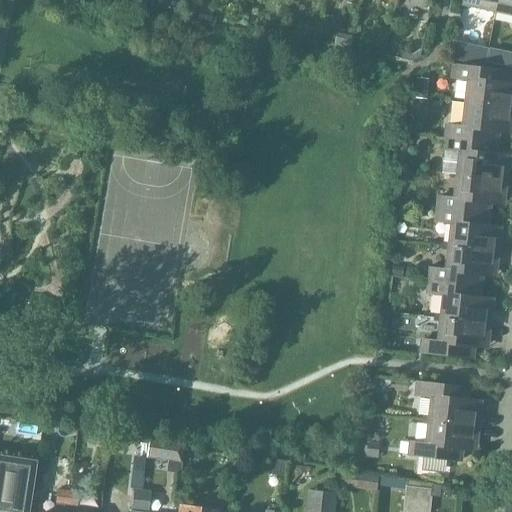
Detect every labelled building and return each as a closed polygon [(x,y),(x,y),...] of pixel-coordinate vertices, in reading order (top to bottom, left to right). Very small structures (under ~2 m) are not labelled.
[(461,0),(461,6),(495,13),(497,0),(461,0)] [(511,0),(497,0),(495,13),(511,16),(511,0)] [(472,47),(468,63),(484,66),(488,51),(472,47)] [(490,50),(487,63),(502,66),(505,53),(490,50)] [(458,100),(458,103),(511,109),(511,96),(510,97),(511,85),(502,84),(504,72),(453,66),(452,79),(468,81),(466,100),(458,100)] [(447,126),(445,138),(496,144),(497,133),(506,134),(507,122),(511,122),(511,116),(511,109),(458,103),(457,107),(465,108),(462,127),(447,126)] [(450,171),(450,175),(505,181),(506,169),(502,168),(503,156),(494,155),(496,144),(445,138),(444,151),(460,152),(457,172),(450,171)] [(503,194),(505,181),(450,175),(449,179),(456,180),(454,199),(438,197),(437,210),(487,216),(489,204),(498,205),(499,193),(503,194)] [(486,227),(487,216),(437,210),(435,222),(451,224),(449,244),(442,243),(441,247),(496,253),(498,240),(494,240),(495,228),(486,227)] [(430,269),(429,281),(479,287),(480,276),(490,277),(491,265),(495,265),(496,253),(441,247),(441,250),(448,251),(446,271),(430,269)] [(434,314),(433,318),(488,324),(490,312),(486,311),(487,299),(478,298),(479,287),(429,281),(427,294),(443,296),(441,315),(434,314)] [(488,324),(433,318),(433,322),(440,323),(438,342),(422,340),(420,353),(471,359),(472,347),(481,348),(483,336),(487,337),(488,324)] [(422,417),(421,421),(476,427),(478,414),(474,414),(475,402),(466,401),(467,389),(417,383),(415,396),(431,398),(429,418),(422,417)] [(4,406),(3,414),(14,416),(15,408),(4,406)] [(476,427),(421,421),(421,424),(428,425),(426,445),(410,443),(409,456),(459,462),(460,450),(470,451),(471,439),(475,439),(476,427)] [(242,450),(254,451),(256,442),(243,440),(242,450)] [(0,511),(29,511),(37,462),(0,456),(0,511)] [(402,511),(415,511),(418,489),(405,488),(402,511)] [(65,511),(67,490),(56,489),(54,502),(53,502),(51,511),(65,511)] [(418,489),(415,511),(428,511),(431,490),(418,489)] [(66,505),(76,507),(78,492),(67,490),(66,505)] [(332,511),(336,493),(310,491),(308,511),(332,511)] [(503,511),(511,511),(511,501),(506,500),(503,511)]
